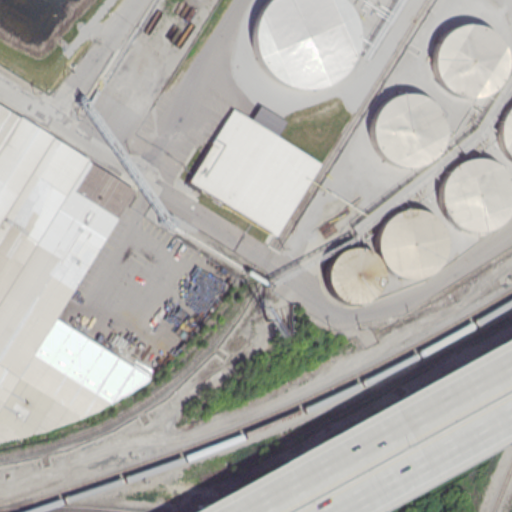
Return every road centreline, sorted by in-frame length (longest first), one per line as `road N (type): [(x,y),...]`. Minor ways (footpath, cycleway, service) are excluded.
road 1 (motorway): [(511,353),(227,511)]
road 2 (motorway): [(329,511),(511,410)]
